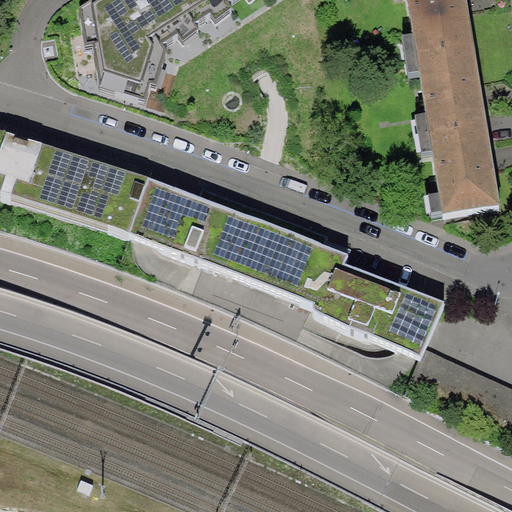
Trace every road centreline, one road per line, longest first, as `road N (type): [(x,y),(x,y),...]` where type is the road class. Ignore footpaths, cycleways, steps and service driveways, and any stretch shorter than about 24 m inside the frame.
road 1 (motorway): [(511,490),(282,372),(0,264)]
road 2 (residential): [(511,275),(457,263),(17,99)]
road 3 (motorway): [(0,309),(252,409),(454,511)]
